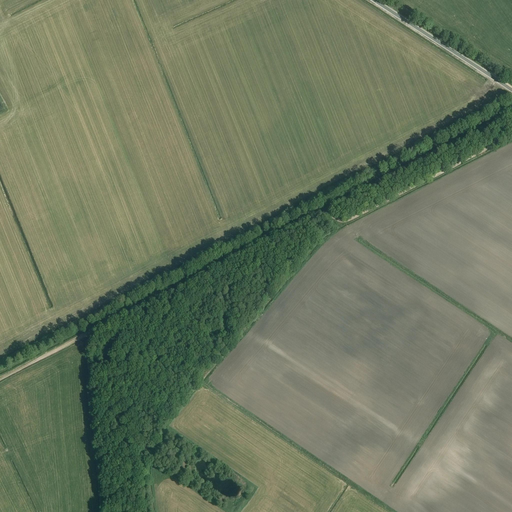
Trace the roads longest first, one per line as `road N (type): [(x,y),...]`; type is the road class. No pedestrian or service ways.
road 1 (track): [(511,122),(480,152),(350,219),(319,213),(0,379)]
road 2 (unclassified): [(511,90),(373,0)]
